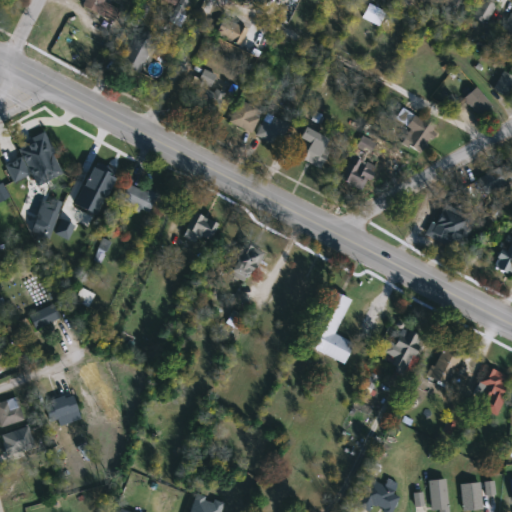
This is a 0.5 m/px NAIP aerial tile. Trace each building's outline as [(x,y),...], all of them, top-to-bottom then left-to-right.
[(104,0),(104,2),(117,8),(112,21),(82,7),(85,0),(104,0)] [(464,0),(467,7),(446,15),(440,0),(464,0)] [(471,16),(481,0),(488,0),(497,6),(483,25),(471,16)] [(379,26),(361,19),(368,4),(386,11),(379,26)] [(511,40),(500,35),(511,13),(511,40)] [(158,43),(139,74),(118,61),(137,30),(158,43)] [(213,115),(186,101),(202,70),(215,77),(210,87),(224,94),(213,115)] [(511,76),(511,86),(507,96),(493,89),(503,72),(511,76)] [(492,105),(481,117),(463,99),(474,88),(492,105)] [(228,124),(237,101),(261,110),(252,134),(228,124)] [(256,136),(266,114),(288,124),(278,146),(256,136)] [(419,154),(399,142),(416,115),(436,127),(419,154)] [(331,140),(318,168),(300,159),(308,144),(298,139),(304,127),(331,140)] [(61,173),(45,179),(39,163),(23,169),(13,146),(44,133),(61,173)] [(376,167),(365,191),(343,181),(355,157),(376,167)] [(148,213),(120,202),(128,184),(155,195),(148,213)] [(35,234),(46,208),(59,214),(48,239),(35,234)] [(191,242),(181,236),(194,212),(218,225),(209,242),(195,234),(191,242)] [(468,237),(431,237),(431,213),(468,213),(468,237)] [(93,260),(104,240),(107,242),(105,246),(107,247),(98,262),(93,260)] [(263,257),(242,283),(225,269),(246,243),(263,257)] [(511,273),(496,273),(496,253),(511,253),(511,261),(511,273)] [(74,300),(81,288),(93,296),(87,308),(74,300)] [(344,364),(305,347),(329,290),(350,299),(334,335),(353,343),(344,364)] [(36,331),(28,317),(51,304),(59,319),(36,331)] [(242,315),(237,326),(228,322),(233,311),(242,315)] [(384,363),(405,329),(422,339),(402,373),(384,363)] [(428,378),(443,349),(460,357),(446,387),(428,378)] [(510,377),(495,415),(472,406),(487,368),(510,377)] [(102,388),(88,391),(84,375),(98,372),(102,388)] [(79,419),(54,428),(45,403),(60,398),(56,387),(67,383),(79,419)] [(0,429),(0,402),(16,398),(23,422),(0,429)] [(369,511),(356,505),(369,480),(400,495),(391,511),(382,511),(373,507),(371,511),(369,511)] [(209,507),(207,511),(189,511),(192,502),(209,507)]
